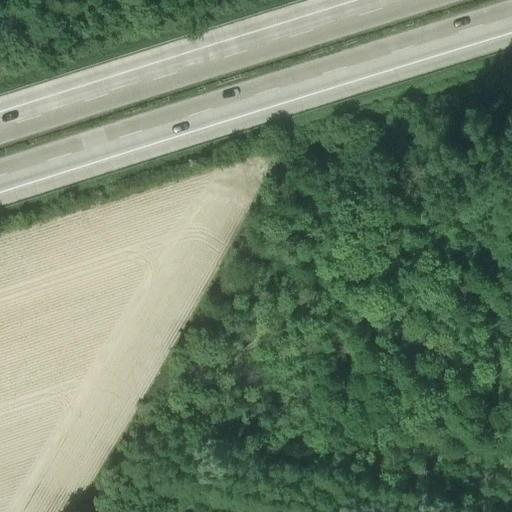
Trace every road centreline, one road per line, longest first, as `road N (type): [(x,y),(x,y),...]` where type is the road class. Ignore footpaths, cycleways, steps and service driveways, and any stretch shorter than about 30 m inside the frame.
road 1 (motorway): [(0,177),(511,18)]
road 2 (motorway): [(412,0),(0,128)]
